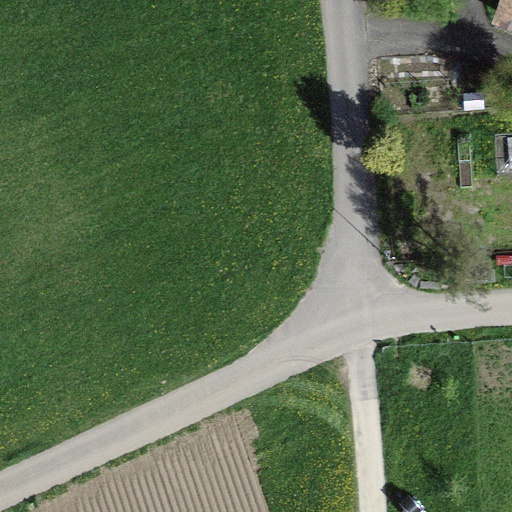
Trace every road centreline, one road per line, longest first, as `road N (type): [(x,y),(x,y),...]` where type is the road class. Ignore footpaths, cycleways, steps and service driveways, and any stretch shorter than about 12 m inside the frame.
road 1 (residential): [(0,484),(358,317),(337,0)]
road 2 (track): [(369,511),(358,317)]
